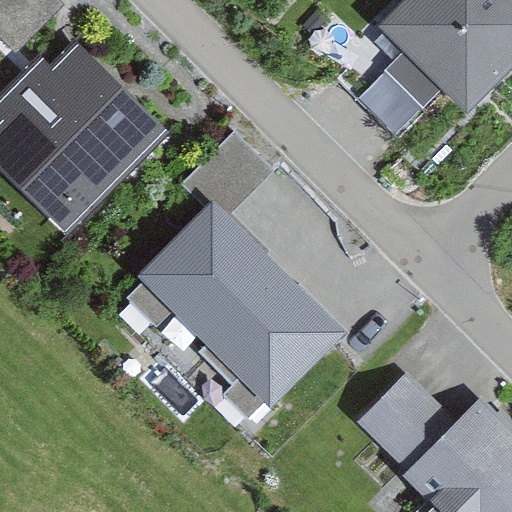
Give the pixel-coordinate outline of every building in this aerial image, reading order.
[(0,0),(0,32),(17,49),(60,5),(54,0),(0,0)] [(511,59),(511,0),(415,0),(390,26),(468,103),(511,59)] [(0,137),(0,144),(70,214),(149,134),(75,62),(50,87),(39,76),(11,105),(22,115),(0,137)] [(334,333),(214,213),(151,276),(214,338),(200,352),(233,386),(248,371),(271,395),(334,333)] [(416,470),(413,474),(451,511),(511,511),(511,437),(480,406),(457,429),(407,380),(367,421),(416,470)]
